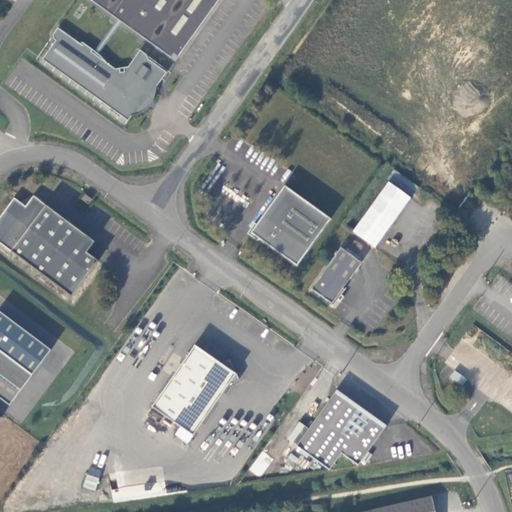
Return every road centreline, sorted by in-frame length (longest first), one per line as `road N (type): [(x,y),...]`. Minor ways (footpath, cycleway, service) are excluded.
road 1 (unclassified): [(393,382),(144,210)]
road 2 (unclassified): [(144,210),(301,0)]
road 3 (unclassified): [(393,382),(504,227)]
road 4 (unclassified): [(491,511),(462,451),(393,382)]
road 5 (unclassified): [(144,210),(58,154),(0,166)]
